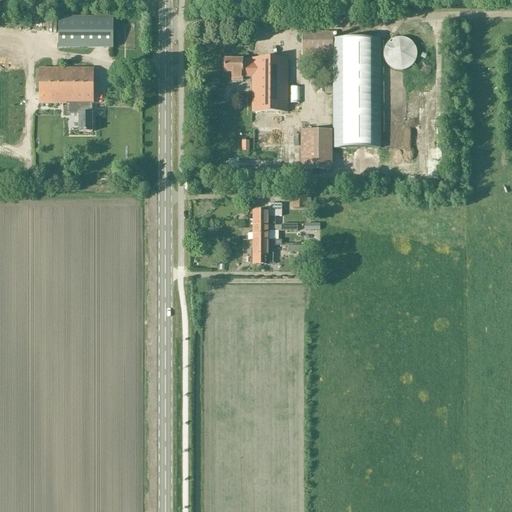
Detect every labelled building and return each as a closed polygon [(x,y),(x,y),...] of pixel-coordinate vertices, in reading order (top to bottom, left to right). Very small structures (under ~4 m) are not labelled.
[(58,48),(112,48),(112,17),(57,18),(58,48)] [(332,32),(301,32),(301,60),(334,60),(333,149),(378,149),(378,39),(332,38),(332,32)] [(397,71),(401,71),(404,71),(407,69),(410,67),(412,65),(414,62),(415,58),(415,55),(415,52),(414,49),(413,47),(411,44),(410,42),(407,41),(405,40),(402,39),(399,39),(396,39),(393,40),(391,41),(388,43),(386,45),(385,47),(384,49),(383,52),(383,55),(383,58),(384,62),(386,65),(388,67),(391,69),(394,71),(397,71)] [(242,60),(223,60),(223,73),(231,73),(231,81),(242,81),(242,77),(252,77),(251,112),(287,113),(287,59),(252,59),(252,62),(242,62),(242,60)] [(92,104),(92,68),(39,69),(39,104),(80,104),(80,114),(78,114),(78,132),(91,132),(91,114),(89,114),(89,104),(92,104)] [(301,130),(300,171),(331,171),(331,131),(301,130)] [(293,195),(293,209),(305,209),(305,195),(293,195)] [(275,226),(275,217),(280,217),(280,204),(267,204),(267,211),(252,211),(252,212),(252,226),(284,226),(284,224),(280,224),(280,226),(275,226)] [(267,241),(267,240),(267,231),(296,231),(296,224),(284,224),(284,226),(252,226),(252,241),(267,241)] [(273,248),(274,246),(280,246),(280,240),(267,240),(267,241),(252,241),(252,250),(251,250),(251,262),(266,262),(266,256),(273,256),(273,248)] [(306,257),(306,246),(288,246),(288,253),(297,253),(298,257),(306,257)]
